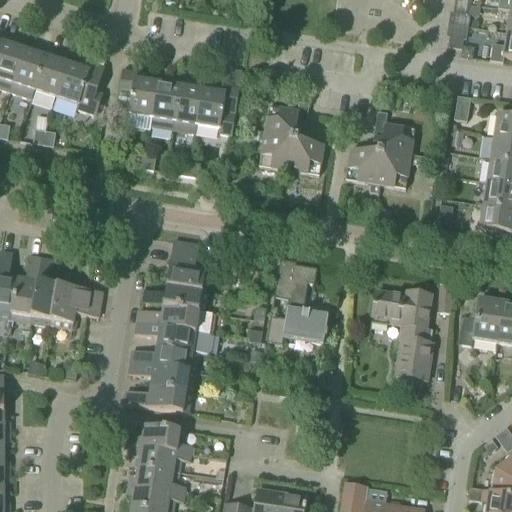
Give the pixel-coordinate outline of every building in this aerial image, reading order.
[(455,0),(455,6),(469,8),(469,0),(455,0)] [(511,0),(499,0),(498,13),(510,15),(511,15),(511,0)] [(469,8),(455,6),(453,16),(467,19),(469,8)] [(511,38),(506,37),(504,50),(492,48),(490,65),(503,67),(504,61),(511,62),(511,38)] [(5,39),(0,53),(0,93),(10,97),(24,52),(12,48),(14,42),(5,39)] [(449,41),(447,51),(462,54),(462,50),(463,43),(449,41)] [(24,52),(10,97),(32,105),(35,94),(48,53),(38,50),(36,56),(24,52)] [(462,54),(461,60),(471,62),(472,55),(470,51),(462,50),(462,54)] [(58,56),(48,53),(35,94),(57,101),(68,66),(56,62),(58,56)] [(68,66),(57,101),(78,108),(76,113),(95,119),(102,98),(96,96),(104,71),(82,64),(80,70),(68,66)] [(122,73),(118,99),(131,100),(128,118),(126,129),(150,133),(150,131),(157,85),(145,83),(146,77),(134,75),(122,73)] [(157,85),(150,131),(173,135),(181,83),(171,81),(170,87),(157,85)] [(181,83),(173,135),(194,139),(197,128),(202,92),(190,91),(191,84),(181,83)] [(202,92),(197,128),(219,132),(218,137),(232,139),(239,92),(216,88),(215,94),(202,92)] [(467,126),(470,105),(470,103),(458,100),(454,124),(467,126)] [(318,180),(323,149),(302,146),(305,131),(308,105),(299,104),(297,115),(268,111),(264,136),(247,134),(246,143),(262,145),(258,171),(284,174),(282,183),(291,184),(293,176),(318,180)] [(425,170),(426,162),(410,159),(414,134),(384,129),(386,118),(377,116),(373,141),(371,157),(350,154),(345,184),(370,188),(369,196),(378,198),(379,189),(404,193),(408,168),(425,170)] [(494,141),(511,143),(511,119),(497,118),(494,141)] [(10,129),(0,127),(0,142),(8,143),(10,129)] [(43,149),(46,135),(35,133),(33,147),(43,149)] [(462,135),(452,133),(449,148),(460,150),(462,135)] [(55,137),(46,135),(43,149),(53,151),(55,137)] [(511,143),(494,141),(490,163),(511,166),(511,143)] [(143,173),(146,159),(136,157),(134,171),(143,173)] [(146,159),(143,173),(145,173),(154,174),(156,160),(146,159)] [(511,166),(490,163),(486,186),(511,190),(511,166)] [(188,180),(190,166),(181,164),(178,178),(188,180)] [(190,166),(188,180),(199,181),(201,167),(190,166)] [(511,190),(486,186),(483,208),(511,212),(511,190)] [(511,212),(483,208),(479,232),(511,237),(511,212)] [(174,245),(167,290),(208,297),(211,276),(196,273),(199,249),(198,249),(174,245)] [(0,321),(11,323),(18,282),(9,280),(13,257),(1,255),(0,260),(0,321)] [(26,283),(18,282),(11,323),(30,326),(41,261),(30,260),(26,283)] [(53,263),(41,261),(30,326),(50,330),(57,288),(49,287),(53,263)] [(226,263),(213,261),(212,268),(225,270),(226,263)] [(323,348),(328,319),(303,315),(308,287),(314,288),(317,272),(296,269),(296,266),(280,264),(274,301),(289,304),(286,323),(271,320),(267,347),(283,349),(284,342),(323,348)] [(57,288),(50,330),(72,333),(75,317),(99,321),(103,296),(57,288)] [(440,289),(438,317),(450,317),(452,290),(440,289)] [(208,297),(167,290),(165,298),(142,294),(139,307),(163,311),(163,309),(205,316),(208,297)] [(427,386),(433,348),(424,347),(431,300),(406,296),(405,300),(375,296),(370,327),(387,329),(388,324),(401,326),(398,344),(400,344),(395,381),(427,386)] [(497,347),(503,307),(479,303),(476,323),(463,321),(459,348),(472,351),(473,344),(497,347)] [(511,308),(503,307),(497,347),(511,349),(511,308)] [(163,309),(163,311),(162,319),(138,315),(136,326),(209,338),(209,337),(212,318),(205,317),(205,316),(163,309)] [(254,324),(264,326),(266,312),(256,311),(254,324)] [(209,338),(136,326),(134,338),(158,342),(157,350),(198,357),(210,359),(213,338),(209,337),(209,338)] [(250,335),(248,344),(261,346),(263,337),(250,335)] [(198,357),(157,350),(155,359),(131,355),(130,366),(195,377),(198,357)] [(251,354),(249,364),(261,366),(263,356),(251,354)] [(30,365),(28,377),(42,379),(44,367),(30,365)] [(65,365),(62,379),(74,382),(77,367),(65,365)] [(195,377),(130,366),(128,378),(151,382),(150,390),(191,397),(195,377)] [(330,391),(331,375),(317,374),(316,390),(330,391)] [(191,397),(150,390),(148,399),(125,395),(123,408),(188,419),(191,397)] [(4,415),(0,415),(0,434),(10,435),(10,425),(4,425),(4,415)] [(186,435),(144,429),(142,440),(136,439),(135,449),(191,458),(192,450),(183,449),(186,435)] [(501,448),(511,440),(511,438),(507,431),(495,440),(501,448)] [(10,435),(0,434),(0,455),(4,455),(4,445),(10,445),(10,435)] [(511,453),(511,440),(501,448),(507,456),(511,453)] [(493,442),(483,449),(489,459),(499,452),(493,442)] [(191,458),(135,449),(133,459),(139,460),(137,470),(179,476),(181,464),(189,465),(191,458)] [(0,475),(10,476),(10,466),(4,466),(4,455),(0,455),(0,475)] [(511,459),(496,471),(492,495),(492,496),(511,499),(511,459)] [(130,479),(128,489),(184,498),(185,491),(177,489),(179,476),(137,470),(136,480),(130,479)] [(10,476),(0,475),(0,495),(4,496),(4,486),(10,486),(10,476)] [(401,511),(363,505),(366,492),(345,488),(340,511),(401,511)] [(184,498),(128,489),(127,499),(133,500),(131,510),(141,511),(173,511),(174,505),(183,506),(184,498)] [(511,511),(511,499),(492,496),(492,495),(471,492),(469,504),(487,507),(486,511),(511,511)] [(303,511),(305,501),(258,493),(254,511),(247,511),(225,508),(224,511),(303,511)] [(0,511),(9,511),(10,507),(4,507),(4,496),(0,495),(0,511)]
